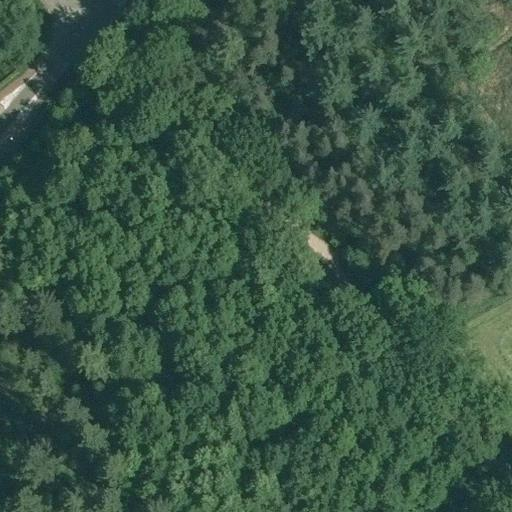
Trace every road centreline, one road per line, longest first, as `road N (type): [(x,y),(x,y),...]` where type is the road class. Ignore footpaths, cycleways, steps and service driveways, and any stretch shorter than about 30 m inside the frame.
road 1 (unclassified): [(511,458),(88,27)]
road 2 (secondary): [(0,129),(88,27)]
